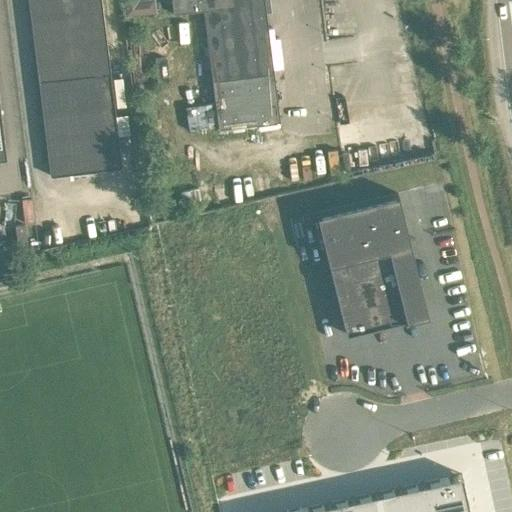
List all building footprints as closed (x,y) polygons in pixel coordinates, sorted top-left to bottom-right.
[(27,0),(49,176),(120,167),(99,0),(27,0)] [(122,0),(125,17),(156,13),(153,0),(138,0),(122,0)] [(171,0),(173,13),(203,10),(218,130),(279,122),(263,0),(171,0)] [(398,194),(316,214),(346,334),(427,314),(398,194)] [(469,511),(461,474),(284,511),(469,511)]
